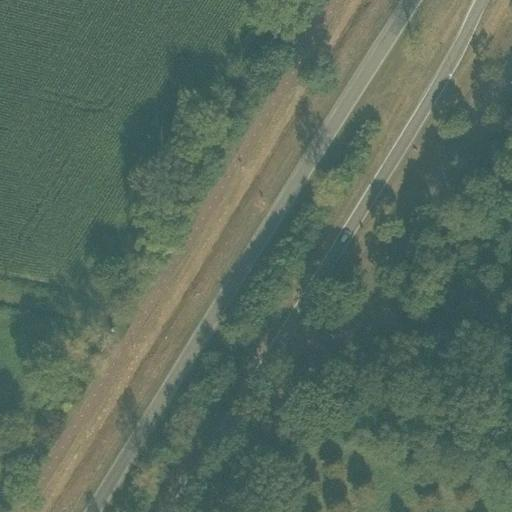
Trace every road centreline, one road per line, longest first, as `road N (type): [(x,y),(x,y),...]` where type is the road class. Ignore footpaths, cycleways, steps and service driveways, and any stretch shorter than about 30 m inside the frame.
road 1 (secondary): [(416,0),(94,511)]
road 2 (secondary): [(173,511),(451,61),(480,0)]
road 3 (track): [(0,446),(265,0)]
road 4 (unclassified): [(231,511),(511,77)]
